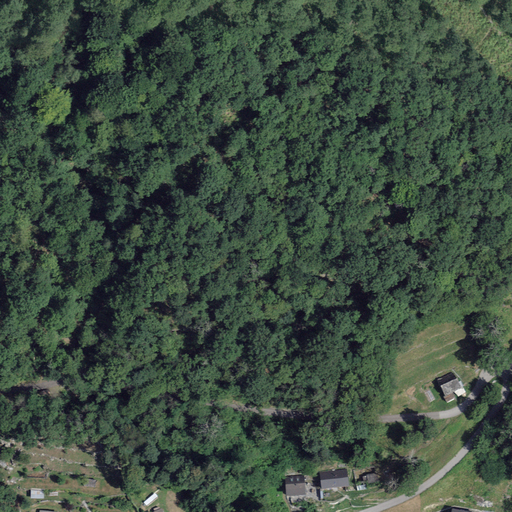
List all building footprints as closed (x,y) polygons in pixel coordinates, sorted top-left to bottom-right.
[(455,398),(452,393),(460,389),(452,373),(437,380),(444,395),(443,396),(446,402),(455,398)] [(346,469),(319,472),(321,489),(348,486),(346,469)] [(367,476),(362,476),(363,484),(379,482),(378,473),(367,475),(367,476)] [(304,476),(284,478),(286,496),(306,495),(304,476)] [(44,489),(31,489),(30,498),(44,499),(44,489)]
